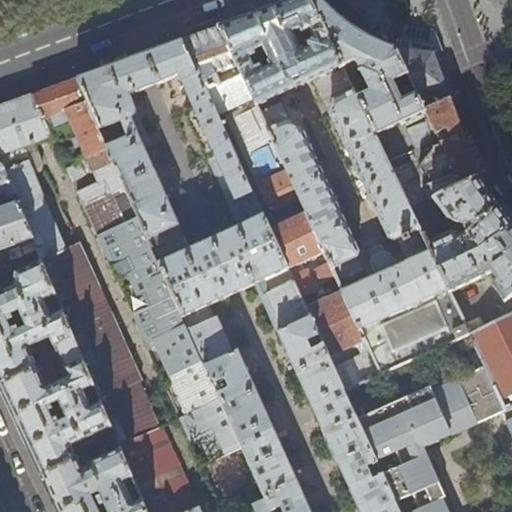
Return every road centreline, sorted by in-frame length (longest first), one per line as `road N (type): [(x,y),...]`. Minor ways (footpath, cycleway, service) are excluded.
road 1 (tertiary): [(0,62),(166,0)]
road 2 (primary): [(455,0),(511,148)]
